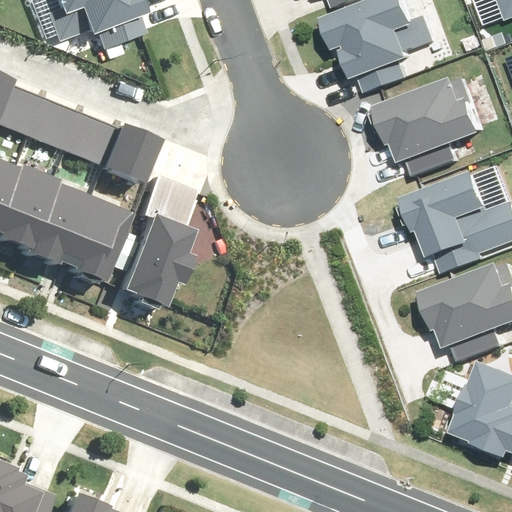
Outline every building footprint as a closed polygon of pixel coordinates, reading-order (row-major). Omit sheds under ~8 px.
[(54,0),(56,2),(45,6),(55,35),(81,26),(82,30),(93,27),(99,43),(139,29),(134,13),(139,11),(135,0),(54,0)] [(416,12),(412,0),(360,0),(328,11),(338,40),(345,37),(356,70),(361,68),(367,84),(407,70),(401,55),(413,51),(411,47),(437,38),(427,9),(416,12)] [(511,0),(494,0),(501,18),(511,13),(511,0)] [(470,101),(461,72),(382,99),(391,128),(398,125),(410,158),(415,156),(420,172),(461,159),(455,143),(466,139),(465,135),(491,126),(481,97),(470,101)] [(4,83),(0,93),(0,120),(26,130),(39,96),(4,83)] [(78,111),(39,96),(26,130),(64,145),(78,111)] [(114,125),(78,111),(64,145),(100,159),(114,125)] [(115,121),(114,125),(100,159),(98,166),(138,182),(156,137),(115,121)] [(0,239),(3,241),(31,172),(0,159),(0,239)] [(440,250),(446,267),(484,252),(482,248),(511,236),(511,193),(499,198),(485,161),(405,192),(419,230),(423,229),(432,252),(440,250)] [(143,218),(118,280),(158,296),(166,278),(177,282),(187,255),(183,251),(193,225),(185,222),(199,186),(155,169),(138,213),(143,218)] [(3,241),(50,260),(79,191),(31,172),(3,241)] [(50,260),(98,279),(126,211),(79,191),(50,260)] [(439,326),(444,324),(451,343),(459,340),(466,357),(510,341),(504,323),(511,320),(511,255),(425,287),(439,326)] [(511,368),(486,358),(458,427),(479,436),(478,439),(511,452),(511,368)] [(0,468),(0,511),(44,511),(53,491),(0,468)] [(114,511),(72,494),(64,511),(114,511)]
